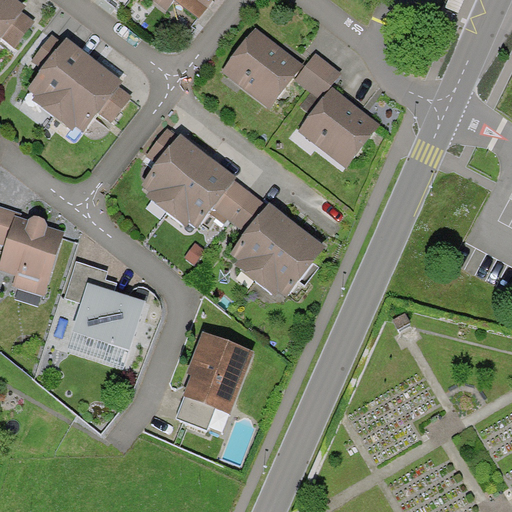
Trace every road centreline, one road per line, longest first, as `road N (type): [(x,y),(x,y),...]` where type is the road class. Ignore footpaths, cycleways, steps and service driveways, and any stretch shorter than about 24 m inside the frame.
road 1 (unclassified): [(448,108),(272,511)]
road 2 (residential): [(240,0),(176,82),(70,0)]
road 3 (residential): [(448,108),(415,93),(311,0)]
